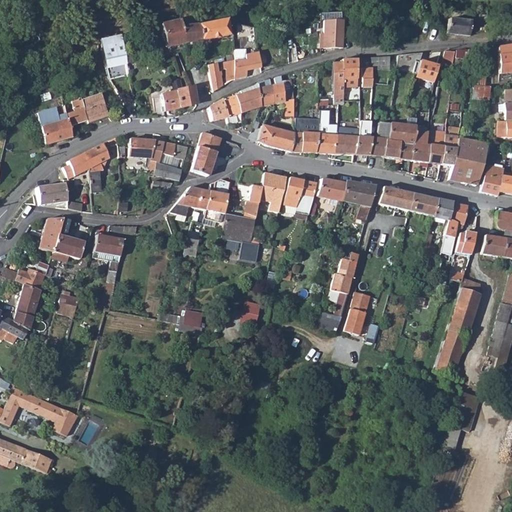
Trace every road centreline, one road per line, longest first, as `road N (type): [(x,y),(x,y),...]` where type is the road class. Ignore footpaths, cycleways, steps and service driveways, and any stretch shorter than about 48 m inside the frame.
road 1 (residential): [(511,42),(350,53),(247,81),(206,102)]
road 2 (residential): [(256,154),(185,185),(146,223),(33,216),(0,251)]
road 3 (residential): [(0,217),(40,173),(88,140),(127,126),(196,124)]
road 4 (track): [(219,322),(225,338),(239,342),(287,329),(374,355)]
road 5 (residential): [(380,176),(338,342)]
road 6 (residential): [(380,176),(511,204)]
road 7 (residential): [(256,154),(380,176)]
